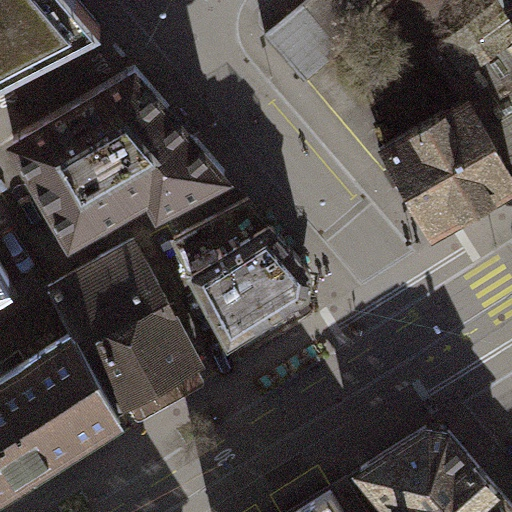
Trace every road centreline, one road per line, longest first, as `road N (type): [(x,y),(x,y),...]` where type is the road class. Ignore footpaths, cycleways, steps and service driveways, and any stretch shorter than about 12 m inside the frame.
road 1 (residential): [(169,15),(432,321)]
road 2 (secondary): [(432,321),(130,511)]
road 3 (residential): [(0,109),(169,15)]
road 4 (residential): [(432,321),(511,413)]
